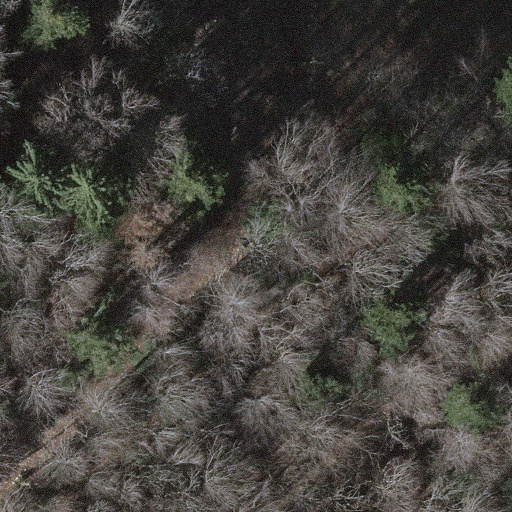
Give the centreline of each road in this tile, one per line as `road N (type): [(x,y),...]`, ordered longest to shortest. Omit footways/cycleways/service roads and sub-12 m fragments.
road 1 (track): [(0,481),(207,250),(243,159),(264,0)]
road 2 (track): [(243,159),(170,37),(138,0)]
